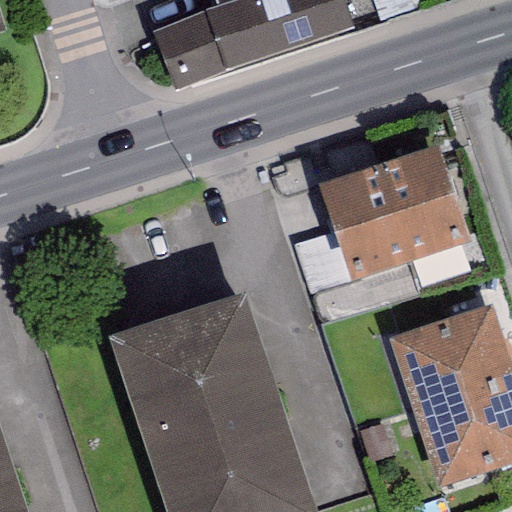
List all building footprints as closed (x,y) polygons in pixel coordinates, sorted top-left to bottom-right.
[(206,0),(209,9),(202,11),(151,33),(174,91),(352,27),(342,0),(206,0)] [(377,174),(409,270),(470,250),(437,154),(377,174)] [(409,270),(377,174),(318,194),(351,290),(409,270)] [(310,511),(242,306),(109,350),(162,511),(310,511)] [(388,347),(412,417),(511,384),(511,373),(491,312),(388,347)] [(511,470),(511,384),(412,417),(437,495),(511,470)] [(22,511),(0,449),(0,511),(22,511)]
